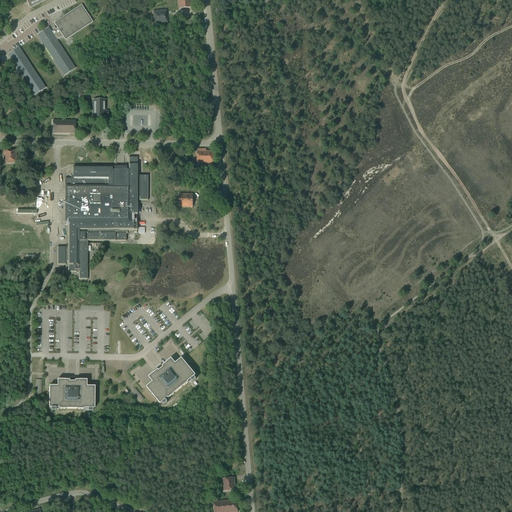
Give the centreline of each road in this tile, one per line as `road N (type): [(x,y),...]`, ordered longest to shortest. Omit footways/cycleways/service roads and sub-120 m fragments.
road 1 (track): [(370,511),(336,350),(488,229)]
road 2 (track): [(405,100),(496,241)]
road 3 (track): [(377,334),(496,241)]
road 4 (track): [(511,25),(405,100)]
